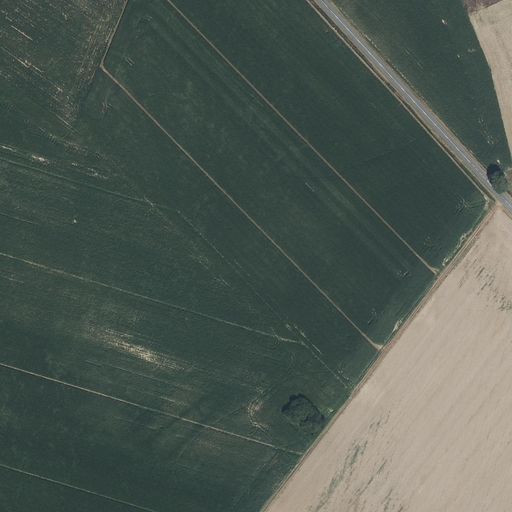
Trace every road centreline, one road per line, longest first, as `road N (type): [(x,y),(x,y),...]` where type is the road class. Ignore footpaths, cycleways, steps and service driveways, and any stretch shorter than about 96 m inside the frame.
road 1 (track): [(503,196),(262,511)]
road 2 (tertiary): [(312,0),(511,206)]
